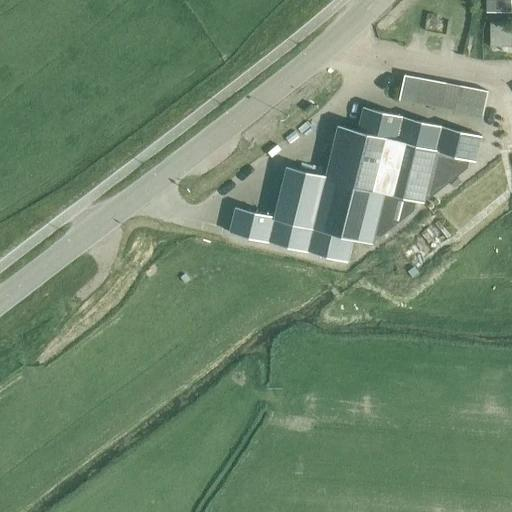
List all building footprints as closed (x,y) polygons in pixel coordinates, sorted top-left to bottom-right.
[(511,14),(511,2),(487,1),(487,14),(511,14)] [(511,48),(511,24),(490,24),(490,48),(511,48)] [(414,104),(418,79),(404,76),(400,101),(414,104)] [(418,79),(414,104),(428,106),(432,82),(418,79)] [(432,82),(428,106),(441,109),(446,84),(432,82)] [(446,84),(441,109),(455,111),(460,87),(446,84)] [(460,87),(455,111),(469,114),(473,90),(460,87)] [(473,90),(469,114),(483,117),(488,92),(473,90)] [(338,127),(326,178),(307,253),(348,263),(354,240),(373,245),(375,235),(383,237),(416,211),(418,202),(425,203),(426,198),(431,199),(469,169),(471,161),(476,162),(482,137),(364,108),(358,132),(338,127)] [(307,253),(326,178),(287,168),(275,219),(236,209),(229,234),(307,253)]
